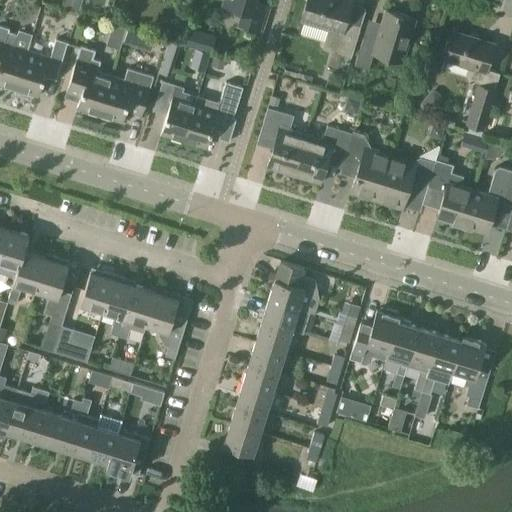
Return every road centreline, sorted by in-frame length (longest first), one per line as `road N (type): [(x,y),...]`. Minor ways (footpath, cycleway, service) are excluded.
road 1 (tertiary): [(252,223),(511,304)]
road 2 (tertiary): [(0,147),(252,223)]
road 3 (residential): [(0,196),(35,208),(52,226),(234,279)]
road 4 (residential): [(162,511),(234,279)]
road 5 (residential): [(0,470),(135,511)]
